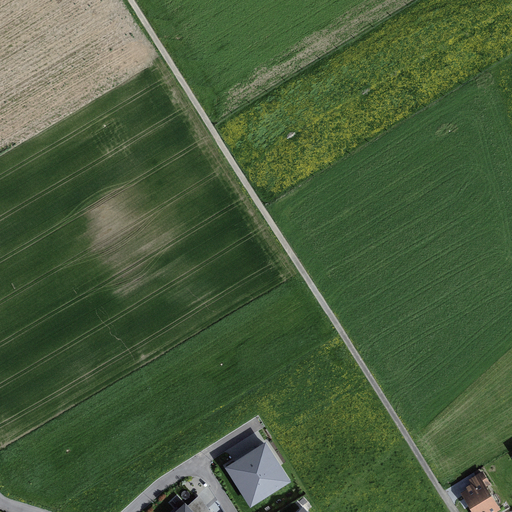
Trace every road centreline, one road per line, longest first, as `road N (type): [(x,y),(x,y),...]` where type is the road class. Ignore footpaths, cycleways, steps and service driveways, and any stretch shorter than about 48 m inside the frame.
road 1 (track): [(130,0),(445,495)]
road 2 (residential): [(134,511),(197,463),(230,511)]
